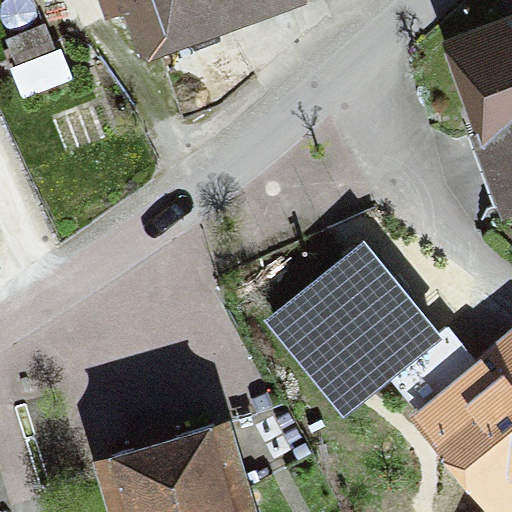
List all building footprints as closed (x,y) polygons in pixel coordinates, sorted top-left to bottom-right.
[(103,0),(109,13),(130,5),(138,28),(213,0),(103,0)] [(51,44),(43,25),(11,38),(18,57),(51,44)] [(511,199),(511,38),(464,56),(490,125),(479,129),(506,202),(511,199)] [(511,337),(476,367),(444,328),(435,335),(358,242),(274,314),(350,406),(389,373),(502,509),(511,501),(511,337)] [(239,511),(213,423),(112,454),(128,511),(239,511)]
